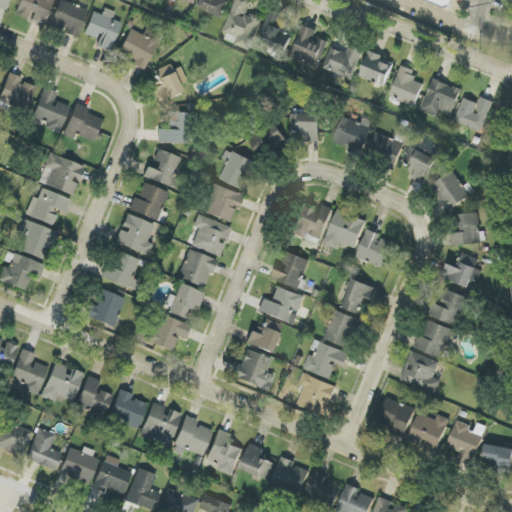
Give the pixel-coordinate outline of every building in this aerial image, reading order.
[(0,0),(0,9),(7,10),(9,0),(0,0)] [(29,19),(29,20),(45,25),(53,0),(20,0),(15,15),(29,19)] [(78,39),(88,10),(59,0),(50,24),(66,30),(64,34),(78,39)] [(224,18),(230,0),(199,0),(196,8),(224,18)] [(235,0),(224,32),(237,37),(234,45),(251,51),(263,18),(248,13),(252,2),(247,0),(235,0)] [(456,0),(452,11),(424,0),(456,0)] [(85,35),(98,39),(96,47),(111,52),(121,22),(113,20),(115,12),(104,9),(102,15),(92,12),(85,35)] [(284,15),(272,9),(259,36),(285,49),(292,36),(286,33),(290,24),(282,20),(284,15)] [(327,40),(315,37),(317,30),(301,25),(291,60),(319,68),(327,40)] [(130,29),(117,55),(144,69),(161,37),(146,29),(143,35),(130,29)] [(351,43),(347,54),(332,48),(324,69),(352,80),(364,49),(351,43)] [(384,57),(370,51),(360,77),(386,87),(393,66),(382,61),(384,57)] [(153,72),(158,82),(156,83),(163,100),(182,92),(170,64),(153,72)] [(416,72),(402,66),(390,97),(415,107),(424,85),(413,80),(416,72)] [(0,95),(0,99),(27,111),(36,88),(20,82),(21,78),(9,73),(0,95)] [(451,120),(461,89),(432,79),(422,110),(451,120)] [(69,106),(55,101),(58,93),(43,88),(33,118),(46,123),(45,128),(60,134),(69,106)] [(485,131),(492,101),(480,98),(479,103),(462,99),(456,124),(485,131)] [(63,136),(73,139),(75,134),(96,141),(104,120),(86,113),(88,108),(75,103),(63,136)] [(185,143),(186,111),(168,111),(167,130),(158,129),(158,142),(185,143)] [(320,142),(321,115),(291,114),(291,133),(303,133),(303,142),(320,142)] [(363,125),(341,118),(333,142),(349,147),(348,151),(362,156),(373,122),(365,120),(363,125)] [(287,145),(276,122),(248,136),(260,159),(287,145)] [(397,163),(405,143),(375,132),(368,152),(397,163)] [(425,183),(437,159),(410,147),(403,162),(414,167),(410,176),(425,183)] [(145,178),(171,187),(181,158),(156,149),(145,178)] [(249,175),(250,176),(257,163),(233,152),(220,180),(242,190),(249,175)] [(84,167),(50,154),(39,183),(74,196),(84,167)] [(470,184),(464,188),(453,172),(430,186),(447,212),(476,193),(470,184)] [(129,211),(159,221),(168,192),(143,184),(138,199),(133,198),(129,211)] [(230,222),(236,207),(238,208),(243,195),(216,184),(205,213),(230,222)] [(66,213),(71,200),(41,189),(38,199),(33,197),(26,215),(50,225),(56,210),(66,213)] [(323,243),(331,208),(318,205),(317,211),(301,207),(294,236),(323,243)] [(356,249),(367,222),(352,216),(352,215),(338,209),(324,244),(338,250),(341,243),(356,249)] [(452,245),(486,243),(485,233),(480,234),(479,214),(459,215),(460,233),(452,234),(452,245)] [(193,227),(198,229),(192,246),(220,257),(231,228),(198,215),(193,227)] [(115,245),(149,255),(152,244),(148,243),(154,224),(126,216),(122,229),(120,228),(115,245)] [(56,232),(23,219),(17,235),(23,238),(18,251),(45,261),(56,232)] [(357,258),(385,269),(396,244),(381,238),(382,236),(368,230),(357,258)] [(205,289),(216,260),(189,250),(178,279),(205,289)] [(0,280),(25,291),(31,276),(39,279),(45,266),(8,251),(3,263),(5,264),(0,276),(0,280)] [(139,260),(116,251),(110,268),(105,266),(101,278),(135,292),(139,281),(132,278),(139,260)] [(482,270),(477,268),(480,260),(464,253),(458,267),(449,264),(443,277),(474,290),(482,270)] [(283,266),(277,264),(273,281),(301,288),(308,259),(286,254),(283,266)] [(374,301),(378,288),(351,280),(343,309),(361,314),(366,299),(374,301)] [(204,292),(178,285),(175,297),(170,296),(166,314),(188,319),(191,306),(200,308),(204,292)] [(294,326),(299,313),(298,313),(304,297),(277,286),(271,302),(263,299),(258,312),(294,326)] [(124,299),(101,290),(90,319),(113,328),(124,299)] [(432,304),(429,319),(463,325),(468,296),(445,292),(443,306),(432,304)] [(360,319),(335,311),(326,341),(352,348),(360,319)] [(185,340),(191,326),(161,314),(149,343),(171,352),(178,337),(185,340)] [(281,324),(265,320),(262,329),(252,326),(246,345),(273,353),(281,324)] [(443,359),(454,330),(430,321),(425,335),(420,333),(415,348),(443,359)] [(18,347),(4,341),(0,339),(0,372),(7,375),(18,347)] [(304,370),(332,380),(338,364),(346,367),(350,353),(316,341),(311,353),(310,353),(304,370)] [(33,362),(35,354),(21,350),(11,379),(26,384),(24,391),(38,395),(47,367),(33,362)] [(271,359),(244,350),(234,379),(268,391),(273,376),(266,373),(271,359)] [(441,380),(434,378),(440,362),(412,352),(401,381),(436,394),(441,380)] [(83,374),(69,368),(54,362),(41,397),(55,403),(57,396),(72,402),(83,374)] [(333,400),(337,386),(304,374),(300,386),(305,387),(298,405),(322,414),(328,398),(333,400)] [(100,381),(88,376),(76,406),(90,411),(88,416),(102,422),(112,397),(96,390),(100,381)] [(146,404),(131,400),(133,394),(119,390),(110,418),(140,427),(146,404)] [(377,425),(405,437),(417,410),(389,398),(377,425)] [(181,415),(167,409),(152,403),(140,435),(169,446),(181,415)] [(409,441),(438,452),(451,420),(438,415),(436,420),(419,414),(409,441)] [(203,457),(212,431),(196,425),(198,421),(185,416),(172,452),(183,455),(185,450),(203,457)] [(474,427),(457,421),(448,448),(464,453),(461,461),(474,466),(487,427),(476,423),(474,427)] [(0,431),(0,448),(21,456),(30,432),(3,422),(0,431)] [(56,434),(38,428),(26,460),(55,471),(61,453),(50,449),(56,434)] [(231,435),(218,430),(206,460),(220,465),(218,470),(232,476),(243,449),(228,443),(231,435)] [(261,458),(265,449),(251,444),(241,470),(269,480),(275,463),(261,458)] [(500,466),(498,474),(511,476),(511,471),(511,449),(487,444),(484,463),(500,466)] [(60,475),(89,485),(99,455),(83,450),(82,452),(68,448),(60,475)] [(120,460),(106,455),(92,488),(105,493),(107,488),(123,494),(132,473),(117,467),(120,460)] [(310,471),(294,466),(296,462),(282,457),(272,485),(301,496),(310,471)] [(151,490),(156,476),(138,469),(126,502),(153,511),(161,494),(151,490)] [(341,485),(327,481),(329,475),(314,470),(306,498),(335,506),(341,485)] [(336,511),(369,511),(375,499),(360,493),(362,489),(347,484),(336,511)] [(193,511),(198,500),(168,489),(159,511),(193,511)] [(228,511),(231,503),(205,495),(201,509),(209,511),(228,511)] [(407,511),(409,509),(379,497),(373,511),(407,511)]
